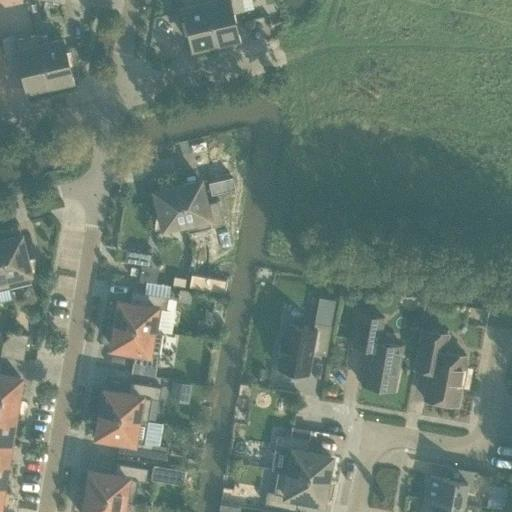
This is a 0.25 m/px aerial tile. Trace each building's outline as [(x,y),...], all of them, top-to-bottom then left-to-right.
[(193,47),(217,42),(206,0),(181,0),(187,20),(181,21),(185,36),(190,34),(193,47)] [(242,0),(206,0),(217,42),(239,36),(233,13),(245,10),(242,0)] [(349,0),(342,0),(337,28),(393,38),(393,35),(394,36),(395,34),(393,34),(395,23),(397,23),(397,21),(396,21),(398,8),(386,6),(386,0),(358,0),(358,2),(349,0)] [(50,84),(41,44),(38,34),(16,39),(15,35),(3,38),(10,69),(22,66),(27,90),(50,84)] [(70,52),(66,53),(63,39),(41,44),(50,84),(54,83),(55,88),(68,85),(67,80),(73,79),(69,64),(73,64),(70,52)] [(307,119),(303,144),(317,146),(318,139),(338,142),(345,102),(344,102),(344,103),(324,99),(320,121),(307,119)] [(345,102),(338,142),(358,146),(365,105),(345,102)] [(365,105),(358,146),(378,149),(385,110),(366,107),(366,105),(365,105)] [(385,110),(378,149),(398,153),(405,113),(403,113),(385,110)] [(405,113),(398,153),(419,156),(425,117),(408,114),(408,113),(405,113)] [(425,117),(419,156),(439,160),(446,120),(443,120),(425,117)] [(446,120),(439,160),(459,163),(466,123),(465,122),(464,124),(448,121),(448,120),(446,120)] [(466,123),(459,163),(479,167),(486,126),(466,123)] [(486,126),(479,167),(499,170),(498,177),(511,180),(511,176),(511,154),(503,153),(507,131),(487,127),(487,126),(486,126)] [(211,181),(214,192),(237,187),(235,176),(211,181)] [(173,182),(160,185),(161,189),(156,191),(162,215),(157,216),(156,228),(187,221),(189,232),(224,224),(218,200),(206,203),(201,180),(174,186),(173,182)] [(359,194),(357,205),(368,207),(370,196),(359,194)] [(370,196),(368,207),(380,209),(382,198),(370,196)] [(329,197),(327,207),(339,209),(341,199),(329,197)] [(399,201),(397,212),(409,214),(410,203),(399,201)] [(410,203),(409,214),(420,216),(422,205),(410,203)] [(439,208),(437,219),(449,221),(451,210),(439,208)] [(451,210),(449,221),(461,223),(462,212),(451,210)] [(34,271),(36,258),(27,260),(21,235),(0,240),(0,289),(32,282),(30,272),(34,271)] [(152,253),(129,250),(127,261),(150,264),(152,253)] [(132,266),(131,278),(153,280),(155,268),(132,266)] [(228,279),(193,273),(191,285),(226,291),(228,279)] [(175,274),(173,283),(186,285),(188,277),(175,274)] [(180,289),(178,301),(190,303),(192,291),(180,289)] [(120,301),(116,324),(158,331),(158,330),(162,309),(167,309),(169,297),(145,293),(133,291),(131,302),(120,301)] [(395,389),(403,346),(380,342),(384,318),(359,313),(353,345),(369,348),(362,383),(395,389)] [(282,336),(278,358),(280,359),(279,367),(308,373),(312,351),(326,353),(331,326),(316,323),(315,329),(287,324),(284,336),(282,336)] [(163,331),(158,330),(158,331),(116,324),(112,347),(136,351),(134,362),(157,366),(163,331)] [(425,398),(458,404),(467,355),(445,351),(448,333),(423,329),(415,368),(430,371),(425,398)] [(29,335),(15,332),(3,342),(1,355),(24,359),(29,335)] [(0,397),(18,401),(21,378),(0,373),(0,397)] [(160,400),(162,387),(130,381),(128,393),(105,389),(101,412),(149,420),(152,398),(160,400)] [(184,394),(186,384),(176,382),(174,392),(184,394)] [(0,419),(14,422),(18,401),(0,397),(0,419)] [(101,412),(97,435),(121,439),(119,451),(166,459),(168,446),(145,442),(149,420),(101,412)] [(0,441),(10,443),(14,422),(0,419),(0,441)] [(281,470),(327,479),(331,456),(308,452),(310,440),(278,434),(276,447),(285,449),(281,470)] [(0,463),(7,464),(10,443),(0,441),(0,463)] [(139,480),(146,481),(149,468),(117,463),(116,471),(92,467),(87,494),(124,501),(135,502),(139,480)] [(154,463),(152,478),(183,484),(186,469),(154,463)] [(475,491),(478,471),(453,467),(451,478),(431,474),(430,479),(428,479),(425,496),(464,503),(467,490),(475,491)] [(281,470),(276,469),(272,491),(268,491),(266,504),(297,509),(299,498),(323,502),(327,479),(281,470)] [(506,510),(508,496),(510,487),(491,484),(487,506),(496,508),(495,509),(506,510)] [(122,511),(124,501),(87,494),(84,511),(122,511)] [(425,496),(422,511),(462,511),(464,503),(425,496)]
